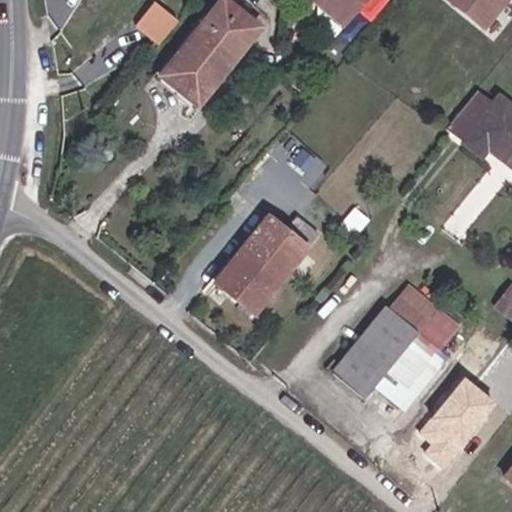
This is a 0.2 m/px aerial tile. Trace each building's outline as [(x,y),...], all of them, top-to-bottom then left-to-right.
[(227,0),(161,82),(199,112),(267,28),(232,0),(227,0)] [(315,0),(338,17),(350,0),(315,0)] [(350,0),(338,17),(347,24),(366,0),(350,0)] [(461,0),(489,23),(507,0),(461,0)] [(161,49),(179,25),(157,6),(138,29),(161,49)] [(511,180),(511,179),(511,120),(478,92),(441,137),(460,152),(468,145),(511,180)] [(423,131),(431,139),(445,126),(436,118),(423,131)] [(196,286),(236,318),(301,242),(275,221),(262,234),(246,225),(196,286)] [(483,301),(506,318),(511,309),(511,297),(496,285),(483,301)] [(386,311),(335,376),(369,404),(380,390),(408,412),(448,360),(440,354),(458,331),(405,290),(388,312),(386,311)]
